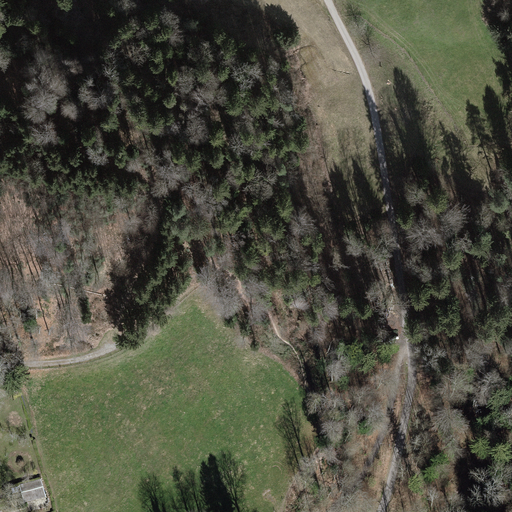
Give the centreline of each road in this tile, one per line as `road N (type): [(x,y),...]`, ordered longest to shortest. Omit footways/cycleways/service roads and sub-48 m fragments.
road 1 (residential): [(381,511),(412,358),(369,91),(328,0)]
road 2 (track): [(290,340),(218,106),(188,78),(148,62)]
road 3 (track): [(106,353),(160,225),(161,200),(146,177),(79,149)]
road 4 (track): [(0,364),(106,353),(210,271)]
